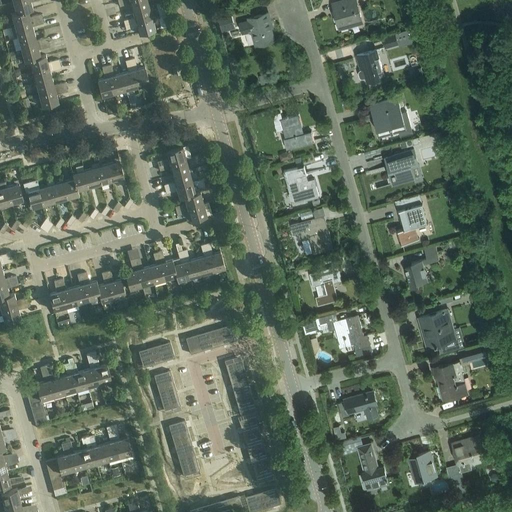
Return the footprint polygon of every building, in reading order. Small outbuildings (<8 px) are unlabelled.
[(38,0),(20,0),(14,2),(17,13),(29,10),(29,11),(34,9),(32,2),(38,0)] [(124,0),(119,2),(120,6),(131,3),(133,11),(150,6),(147,0),(124,0)] [(356,0),(344,0),(343,0),(345,5),(334,7),(339,29),(349,27),(348,23),(362,19),(356,0)] [(153,18),(150,6),(133,11),(135,17),(124,20),(125,25),(153,18)] [(389,20),(396,16),(391,6),(384,10),(389,20)] [(0,10),(0,18),(9,16),(7,9),(0,10)] [(31,17),(29,11),(29,10),(17,13),(12,14),(15,26),(43,19),(42,14),(31,17)] [(235,27),(231,12),(217,16),(222,31),(235,27)] [(271,22),(268,12),(248,17),(249,20),(240,22),(243,32),(252,30),(254,32),(258,44),(274,39),(271,27),(270,28),(268,23),(271,22)] [(156,29),(153,18),(125,25),(127,29),(137,26),(139,34),(156,29)] [(44,23),(43,19),(15,26),(19,38),(35,33),(33,26),(44,23)] [(410,28),(394,33),(397,43),(398,46),(414,42),(410,28)] [(37,40),(35,33),(19,38),(22,49),(50,42),(48,37),(37,40)] [(394,33),(383,36),(385,46),(397,43),(394,33)] [(51,46),(50,42),(22,49),(25,61),(30,60),(30,59),(42,56),(41,56),(40,49),(51,46)] [(384,76),(376,48),(356,54),(358,62),(361,61),(364,69),(360,70),(359,71),(358,73),(359,77),(361,78),(362,78),(366,77),(367,81),(384,76)] [(49,62),(47,55),(46,54),(41,56),(42,56),(30,59),(30,60),(33,71),(61,64),(59,59),(49,62)] [(150,84),(145,67),(138,69),(135,58),(129,59),(137,87),(150,84)] [(137,87),(129,59),(125,61),(128,72),(121,74),(126,90),(137,87)] [(62,68),(61,64),(33,71),(36,83),(53,78),(51,71),(62,68)] [(126,90),(121,74),(114,76),(111,64),(106,66),(114,94),(126,90)] [(114,94),(106,66),(102,67),(105,78),(98,80),(103,97),(114,94)] [(39,94),(67,87),(65,82),(54,85),(53,78),(36,83),(39,94)] [(68,91),(67,87),(39,94),(42,106),(59,102),(57,94),(68,91)] [(397,96),(370,104),(373,114),(374,118),(379,136),(391,133),(394,132),(393,132),(404,129),(411,127),(406,110),(401,111),(400,107),(397,96)] [(38,102),(20,107),(23,117),(30,115),(29,110),(39,107),(38,102)] [(286,116),(281,118),(279,112),(277,113),(276,113),(275,114),(274,115),(273,116),(273,117),(273,118),(273,119),(273,120),(275,128),(277,129),(283,128),(285,138),(283,139),(286,147),(314,140),(312,131),(303,134),(297,113),(288,116),(288,115),(286,115),(286,116)] [(191,158),(187,145),(167,151),(169,158),(158,161),(159,166),(186,159),(191,158)] [(414,148),(385,156),(388,170),(393,169),(394,173),(392,173),(393,176),(394,176),(396,183),(414,178),(411,165),(418,163),(414,148)] [(422,164),(440,159),(437,148),(419,153),(422,164)] [(124,178),(120,161),(119,161),(118,157),(114,159),(115,162),(108,164),(112,181),(124,178)] [(190,171),(186,159),(159,166),(160,171),(171,167),(173,175),(190,171)] [(112,181),(108,164),(100,166),(99,163),(95,164),(101,184),(112,181)] [(101,184),(95,164),(91,165),(92,168),(85,171),(89,187),(101,184)] [(308,179),(304,165),(283,170),(292,202),(318,195),(314,178),(308,179)] [(89,187),(85,171),(77,173),(76,169),(72,170),(73,174),(77,190),(78,190),(89,187)] [(193,182),(190,171),(173,175),(175,181),(164,184),(166,190),(193,182)] [(77,190),(73,174),(68,175),(69,179),(62,181),(67,197),(79,193),(78,190),(77,190)] [(67,197),(62,181),(54,183),(53,179),(49,180),(55,200),(67,197)] [(15,185),(8,187),(12,203),(24,200),(19,183),(19,184),(18,180),(14,181),(15,185)] [(55,200),(49,180),(46,181),(47,185),(39,187),(43,203),(55,200)] [(12,203),(8,187),(6,181),(0,182),(0,204),(0,206),(12,203)] [(196,192),(193,182),(166,190),(167,194),(178,191),(180,198),(185,197),(185,196),(196,193),(196,192)] [(43,203),(39,187),(32,189),(31,185),(26,186),(27,190),(31,207),(43,203)] [(204,203),(201,191),(196,192),(196,193),(185,196),(185,197),(187,204),(176,207),(177,211),(204,203)] [(128,209),(133,203),(134,201),(130,199),(125,206),(128,209)] [(117,212),(122,205),(118,202),(113,210),(117,212)] [(209,202),(204,203),(177,211),(178,215),(189,212),(191,220),(212,214),(209,202)] [(422,202),(418,203),(397,209),(402,228),(397,229),(401,243),(418,239),(414,225),(427,222),(422,202)] [(105,216),(111,208),(107,206),(102,213),(105,216)] [(94,219),(99,211),(96,209),(90,216),(94,219)] [(310,210),(298,213),(300,219),(311,216),(310,210)] [(82,222),(88,214),(84,212),(78,219),(82,222)] [(70,225),(76,218),(72,215),(67,222),(70,225)] [(322,216),(324,215),(323,215),(290,224),(293,234),(300,232),(306,253),(332,246),(328,230),(326,230),(322,216)] [(48,232),(53,224),(49,221),(48,216),(41,227),(44,229),(48,232)] [(27,227),(32,220),(32,219),(28,217),(23,224),(27,227)] [(59,228),(65,221),(61,218),(55,226),(59,228)] [(15,230),(21,223),(17,220),(11,228),(15,230)] [(0,230),(3,233),(9,226),(5,223),(0,230)] [(225,268),(220,251),(213,253),(210,242),(205,244),(213,271),(225,268)] [(213,271),(205,244),(201,245),(204,256),(197,258),(201,274),(213,271)] [(438,255),(435,245),(424,248),(427,257),(438,255)] [(201,274),(197,258),(190,260),(187,249),(182,250),(190,277),(201,274)] [(190,277),(182,250),(178,251),(180,258),(173,260),(174,264),(177,276),(176,276),(178,280),(189,277),(190,277)] [(174,264),(173,260),(165,262),(163,251),(157,252),(165,279),(176,276),(177,276),(174,264)] [(165,279),(157,252),(153,253),(156,264),(149,266),(153,283),(165,279)] [(342,254),(329,257),(331,264),(344,261),(342,254)] [(12,261),(11,257),(0,260),(0,272),(4,272),(2,264),(12,261)] [(153,283),(149,266),(142,268),(139,257),(135,258),(142,286),(153,283)] [(142,286),(135,258),(130,259),(133,270),(126,272),(130,289),(142,286)] [(428,280),(422,259),(411,261),(412,264),(405,266),(411,288),(419,285),(418,283),(428,280)] [(338,299),(334,283),(331,274),(340,272),(338,265),(309,273),(312,286),(316,285),(319,295),(315,296),(318,305),(338,299)] [(111,270),(106,271),(114,298),(126,295),(121,279),(114,281),(111,270)] [(114,298),(106,271),(102,273),(105,283),(98,285),(101,297),(102,302),(114,298)] [(5,278),(4,272),(0,272),(0,285),(18,280),(16,275),(5,278)] [(98,285),(97,280),(89,282),(86,272),(82,273),(89,300),(101,297),(98,285)] [(89,300),(82,273),(78,274),(81,285),(73,287),(78,303),(89,300)] [(78,303),(73,287),(66,289),(63,278),(58,279),(66,306),(78,303)] [(66,306),(58,279),(54,280),(57,291),(50,293),(54,310),(66,306)] [(19,284),(18,280),(0,285),(0,297),(10,295),(8,287),(19,284)] [(16,300),(14,295),(14,294),(10,295),(0,297),(0,305),(1,310),(29,302),(27,297),(16,300)] [(491,315),(486,298),(479,300),(481,308),(485,307),(488,316),(491,315)] [(30,306),(29,302),(1,310),(4,321),(21,317),(19,309),(30,306)] [(419,316),(420,318),(423,329),(425,328),(430,346),(435,344),(436,345),(438,344),(440,353),(459,348),(448,308),(419,316)] [(338,320),(338,318),(336,312),(303,320),(306,331),(322,327),(323,332),(335,328),(338,338),(343,336),(346,345),(354,343),(357,355),(372,351),(369,338),(365,339),(358,314),(338,320)] [(56,326),(57,333),(68,331),(67,324),(56,326)] [(232,324),(186,337),(190,353),(236,340),(232,324)] [(178,338),(146,347),(151,363),(182,354),(178,338)] [(465,372),(463,362),(488,355),(484,342),(459,349),(462,359),(433,367),(436,377),(439,376),(442,384),(436,386),(440,400),(457,395),(457,393),(468,390),(463,372),(465,372)] [(100,366),(96,351),(91,352),(100,383),(112,380),(107,364),(100,366)] [(100,383),(91,352),(87,353),(91,368),(84,370),(88,387),(100,383)] [(88,387),(84,370),(77,372),(73,357),(68,358),(69,362),(77,390),(88,387)] [(241,360),(225,364),(239,415),(255,410),(241,360)] [(77,390),(69,362),(65,364),(68,375),(60,377),(65,393),(77,390)] [(65,393),(60,377),(54,378),(50,364),(45,365),(53,396),(65,393)] [(53,396),(45,365),(40,366),(44,381),(37,383),(38,386),(39,392),(40,395),(39,395),(40,397),(41,397),(41,398),(42,400),(53,396)] [(170,370),(154,374),(163,410),(179,405),(170,370)] [(39,392),(38,386),(26,390),(28,396),(39,392)] [(373,390),(349,396),(344,398),(345,401),(338,403),(342,416),(349,414),(348,412),(365,407),(368,417),(377,414),(375,404),(377,404),(373,390)] [(40,395),(39,392),(28,396),(30,401),(41,398),(41,397),(40,397),(39,395),(40,395)] [(43,404),(42,400),(41,398),(30,401),(31,407),(43,404)] [(44,410),(43,404),(31,407),(33,413),(44,410)] [(46,415),(44,410),(33,413),(34,419),(46,415)] [(48,421),(46,415),(34,419),(36,424),(48,421)] [(254,418),(238,422),(255,485),(271,480),(254,418)] [(183,421),(167,425),(181,476),(197,472),(183,421)] [(120,439),(116,424),(111,426),(120,457),(121,461),(133,458),(128,437),(120,439)] [(120,457),(111,426),(107,427),(111,441),(104,443),(108,460),(120,457)] [(108,460),(104,443),(97,445),(94,434),(89,436),(97,463),(108,460)] [(479,435),(467,439),(468,442),(454,446),(460,471),(471,469),(468,460),(484,456),(479,435)] [(97,463),(89,436),(82,438),(84,443),(87,443),(88,448),(81,450),(85,466),(97,463)] [(85,466),(81,450),(74,452),(71,441),(66,442),(73,470),(85,466)] [(73,470),(66,442),(61,444),(65,454),(57,457),(57,458),(59,463),(61,469),(62,473),(73,470)] [(384,466),(378,468),(371,442),(358,446),(365,472),(363,472),(368,489),(388,483),(387,479),(388,479),(387,477),(384,466)] [(4,457),(2,449),(0,449),(0,462),(10,459),(9,456),(4,457)] [(438,475),(430,449),(423,451),(424,453),(410,457),(412,463),(410,464),(415,483),(425,480),(424,478),(429,476),(430,478),(438,475)] [(59,463),(57,458),(46,461),(48,467),(59,463)] [(11,462),(10,459),(0,462),(0,474),(8,473),(6,464),(11,462)] [(61,469),(59,463),(48,467),(49,472),(61,469)] [(62,475),(62,473),(61,469),(49,472),(51,478),(62,475)] [(10,480),(8,473),(0,474),(0,487),(11,484),(14,483),(13,479),(10,480)] [(461,473),(449,477),(454,494),(466,490),(461,473)] [(64,481),(62,475),(51,478),(52,484),(64,481)] [(66,486),(64,481),(52,484),(54,490),(66,486)] [(67,492),(67,491),(66,486),(54,490),(56,495),(67,492)] [(18,489),(1,493),(3,501),(0,501),(0,506),(21,501),(19,494),(23,492),(22,488),(18,489)] [(273,490),(242,499),(245,511),(255,511),(278,506),(273,490)] [(239,511),(236,497),(190,510),(190,511),(239,511)] [(23,508),(23,507),(21,501),(0,506),(0,511),(6,510),(6,511),(26,511),(29,511),(28,508),(23,508)] [(140,511),(138,501),(133,503),(135,511),(148,511),(148,510),(141,511),(140,511)]
